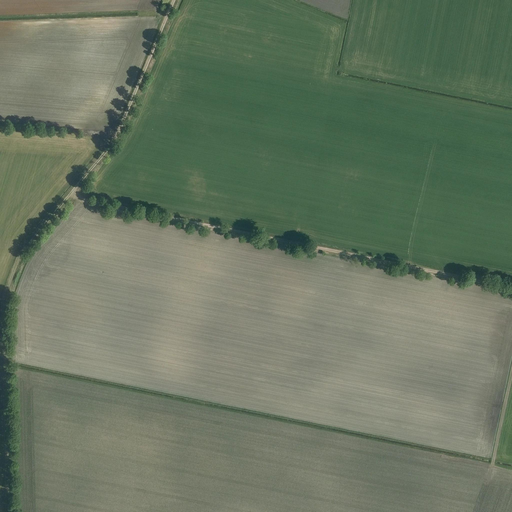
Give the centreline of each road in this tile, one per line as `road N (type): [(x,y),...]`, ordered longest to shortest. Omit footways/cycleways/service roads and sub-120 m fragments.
road 1 (track): [(10,508),(4,313),(15,266),(115,139),(174,0)]
road 2 (track): [(511,287),(86,200),(73,190)]
